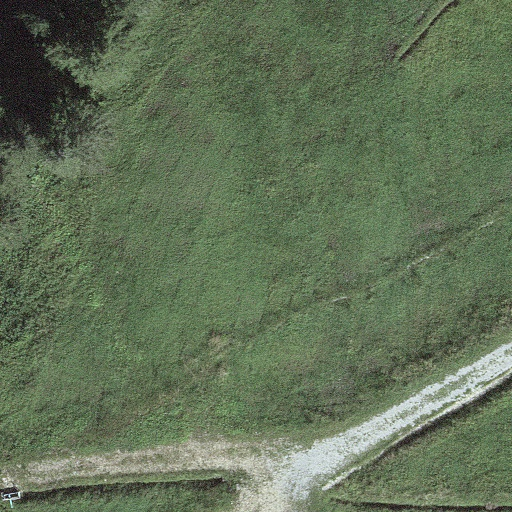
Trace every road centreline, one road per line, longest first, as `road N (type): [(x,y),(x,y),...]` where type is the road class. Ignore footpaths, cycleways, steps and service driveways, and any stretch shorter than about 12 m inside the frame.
road 1 (track): [(13,475),(327,460)]
road 2 (track): [(257,511),(305,473),(511,354)]
